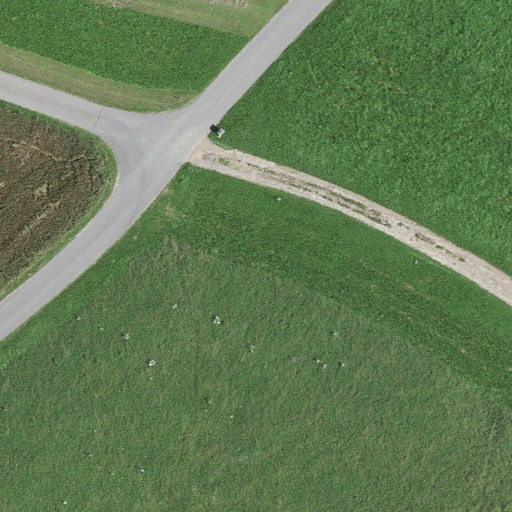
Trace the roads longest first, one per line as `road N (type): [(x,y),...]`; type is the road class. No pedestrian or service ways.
road 1 (unclassified): [(0,322),(72,260),(309,0)]
road 2 (track): [(176,144),(329,195),(511,295)]
